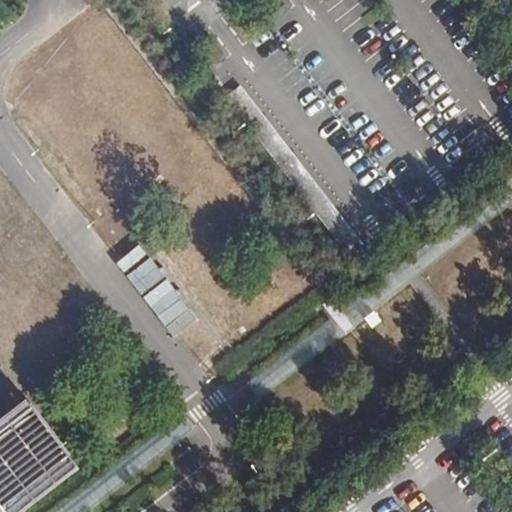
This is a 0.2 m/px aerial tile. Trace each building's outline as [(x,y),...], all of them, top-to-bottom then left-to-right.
[(98,3),(68,27),(75,35),(105,11),(98,3)] [(59,53),(18,84),(129,232),(140,224),(132,212),(189,170),(157,128),(182,110),(108,12),(73,38),(68,31),(52,43),(59,53)] [(286,133),(269,146),(352,253),(368,240),(286,133)] [(189,165),(212,148),(203,137),(181,154),(189,165)] [(329,315),(320,303),(239,366),(249,378),(329,315)] [(0,511),(7,511),(10,509),(2,500),(60,455),(23,408),(0,426),(0,511)] [(73,511),(190,421),(180,411),(50,511),(73,511)]
